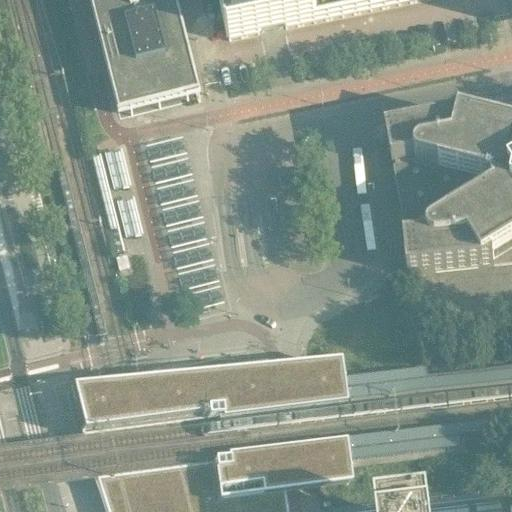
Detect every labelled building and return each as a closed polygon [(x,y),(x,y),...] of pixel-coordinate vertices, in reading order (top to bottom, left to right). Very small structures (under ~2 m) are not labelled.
[(194,76),(174,0),(88,0),(119,122),(201,102),(195,76),(194,76)] [(217,0),(227,46),(431,4),(430,0),(217,0)] [(511,129),(471,119),(386,136),(400,206),(407,277),(511,266),(511,129)] [(310,174),(279,178),(281,192),(312,187),(310,174)] [(131,271),(128,259),(118,262),(121,274),(131,271)] [(265,376),(271,419),(342,409),(340,392),(337,366),(265,376)] [(181,381),(151,385),(183,511),(283,511),(282,501),(277,463),(276,455),(271,419),(265,376),(264,369),(196,379),(181,381)] [(343,379),(344,399),(427,396),(426,375),(343,379)] [(183,511),(151,385),(69,395),(94,484),(102,511),(183,511)] [(276,455),(282,501),(348,491),(342,446),(276,455)]
